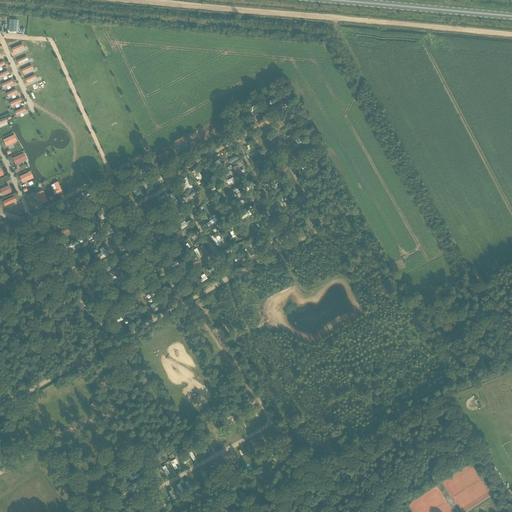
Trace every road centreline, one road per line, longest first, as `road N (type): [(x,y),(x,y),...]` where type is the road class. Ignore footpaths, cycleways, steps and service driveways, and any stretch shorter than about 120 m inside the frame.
road 1 (track): [(511,34),(122,0)]
road 2 (track): [(268,424),(315,368),(454,330),(433,287)]
road 3 (secondary): [(511,16),(331,0)]
